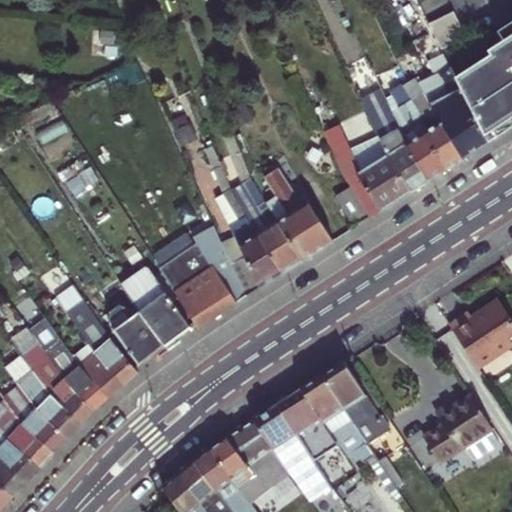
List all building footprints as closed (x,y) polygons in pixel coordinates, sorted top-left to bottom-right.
[(446,15),(421,28),(434,54),(458,41),(446,15)] [(485,58),(448,82),(479,145),(511,125),(511,35),(483,54),(485,58)] [(423,110),(454,161),(467,152),(479,145),(448,82),(442,70),(411,89),(422,107),(423,110)] [(447,166),(454,161),(423,110),(422,107),(411,89),(409,86),(408,84),(397,90),(403,102),(397,107),(437,172),(447,166)] [(431,176),(437,172),(397,107),(403,102),(397,90),(395,88),(382,96),(399,125),(391,130),(421,183),(431,176)] [(378,152),(379,155),(405,193),(414,187),(421,183),(391,130),(389,126),(384,115),(376,97),(367,102),(370,114),(361,119),(369,134),(373,142),(378,152)] [(405,193),(379,155),(378,152),(373,142),(369,134),(337,149),(324,125),(313,130),(315,133),(317,139),(337,183),(341,189),(360,217),(362,220),(373,213),(392,201),(405,193)] [(218,219),(254,292),(266,285),(268,284),(277,277),(242,223),(222,186),(214,165),(206,168),(226,215),(218,219)] [(282,219),(273,225),(297,263),(314,252),(328,243),(302,204),(296,209),(270,171),(268,173),(263,167),(257,171),(261,177),(256,180),(282,219)] [(297,263),(273,225),(262,209),(246,185),(239,190),(254,214),(242,223),(277,277),(288,270),(297,263)] [(346,227),(360,217),(341,189),(326,199),(346,227)] [(164,289),(193,333),(219,315),(242,300),(228,272),(216,246),(196,258),(200,264),(164,289)] [(228,272),(242,300),(254,292),(240,265),(237,257),(224,263),(228,272)] [(158,266),(152,271),(158,279),(163,274),(158,266)] [(119,289),(134,312),(140,321),(157,347),(170,337),(182,329),(145,272),(119,289)] [(78,347),(86,359),(116,388),(123,381),(130,374),(102,343),(64,287),(46,300),(78,347)] [(446,325),(475,368),(511,343),(511,319),(498,298),(475,312),(470,316),(467,311),(446,325)] [(143,357),(157,347),(140,321),(134,312),(130,315),(127,310),(113,306),(102,313),(103,327),(130,366),(143,357)] [(19,332),(57,386),(87,416),(95,409),(101,402),(72,373),(62,359),(35,321),(19,332)] [(1,340),(43,400),(73,430),(81,423),(87,416),(57,386),(19,332),(17,329),(1,340)] [(62,359),(72,373),(101,402),(116,388),(86,359),(78,347),(62,359)] [(374,414),(339,360),(330,367),(319,374),(356,428),(375,457),(394,444),(387,432),(379,437),(367,418),(374,414)] [(356,428),(319,374),(309,381),(299,388),(327,431),(336,442),(356,428)] [(296,433),(305,446),(327,431),(299,388),(288,395),(276,404),(296,433)] [(419,437),(435,462),(461,445),(470,458),(495,441),(464,393),(442,408),(430,416),(436,426),(419,437)] [(43,400),(29,414),(59,445),(68,435),(73,430),(43,400)] [(296,433),(276,404),(265,412),(251,421),(271,449),(296,433)] [(14,428),(45,459),(55,449),(59,445),(29,414),(14,428)] [(231,435),(210,452),(232,482),(243,473),(253,486),(264,501),(281,488),(260,461),(273,452),(271,449),(251,421),(248,423),(231,435)] [(39,465),(45,459),(14,428),(0,443),(31,473),(39,465)] [(0,472),(18,488),(25,480),(31,473),(0,443),(0,472)] [(312,445),(307,449),(310,454),(316,450),(312,445)] [(310,454),(307,449),(301,453),(305,458),(310,454)] [(232,482),(210,452),(200,458),(194,463),(216,493),(226,487),(235,499),(242,494),(232,482)] [(217,511),(226,506),(216,493),(194,463),(185,470),(178,475),(205,511),(217,511)] [(0,498),(5,503),(11,495),(18,488),(0,472),(0,498)] [(232,482),(242,494),(253,486),(243,473),(232,482)] [(205,511),(178,475),(170,481),(165,485),(161,487),(180,511),(205,511)]
